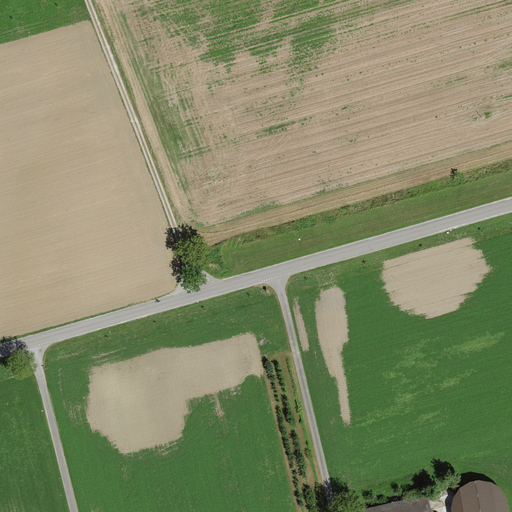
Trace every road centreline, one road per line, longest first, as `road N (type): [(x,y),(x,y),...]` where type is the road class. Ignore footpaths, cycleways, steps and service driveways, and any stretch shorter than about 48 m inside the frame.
road 1 (unclassified): [(511,205),(220,295),(33,342)]
road 2 (track): [(185,305),(196,274),(88,0)]
road 3 (track): [(332,511),(275,279)]
road 4 (unclassified): [(75,511),(33,342)]
